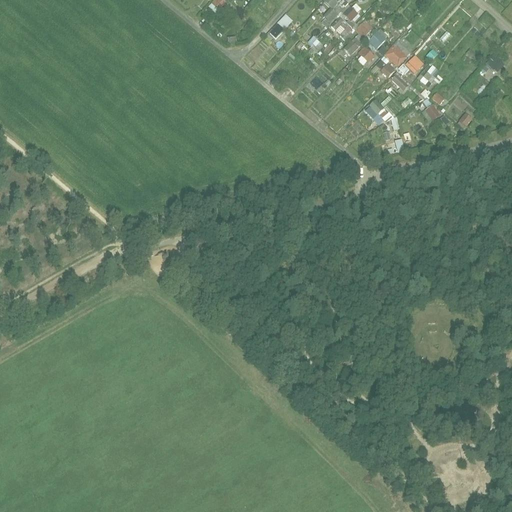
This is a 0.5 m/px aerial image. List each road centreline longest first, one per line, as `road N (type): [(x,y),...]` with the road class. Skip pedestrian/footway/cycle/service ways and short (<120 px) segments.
road 1 (unclassified): [(378,179),(356,193),(174,237)]
road 2 (track): [(133,246),(0,316)]
road 3 (residential): [(511,139),(398,166),(378,179)]
